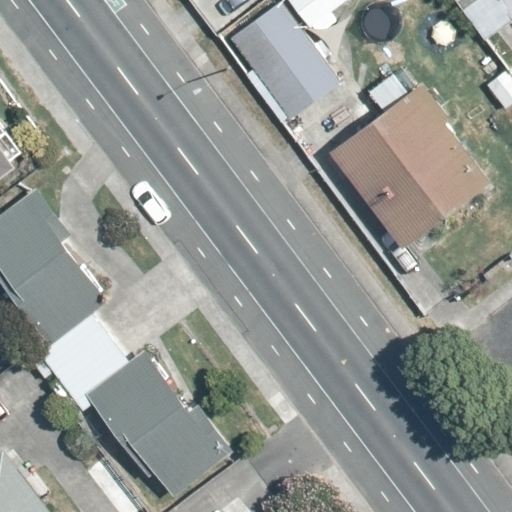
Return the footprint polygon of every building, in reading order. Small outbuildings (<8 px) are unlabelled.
[(339,80),(278,0),(275,0),(223,40),(284,122),(339,80)] [(343,0),(288,0),(308,27),(343,0)] [(511,0),(458,0),(511,70),(511,0)] [(460,141),(414,81),(323,149),(395,245),(511,158),(511,148),(490,119),(460,141)] [(0,172),(9,166),(0,155),(0,172)] [(82,398),(171,498),(225,449),(137,350),(131,355),(130,354),(89,308),(87,306),(101,295),(54,243),(52,240),(16,200),(0,213),(0,277),(23,303),(55,339),(28,363),(69,410),(82,398)] [(0,511),(47,511),(0,450),(0,511)]
